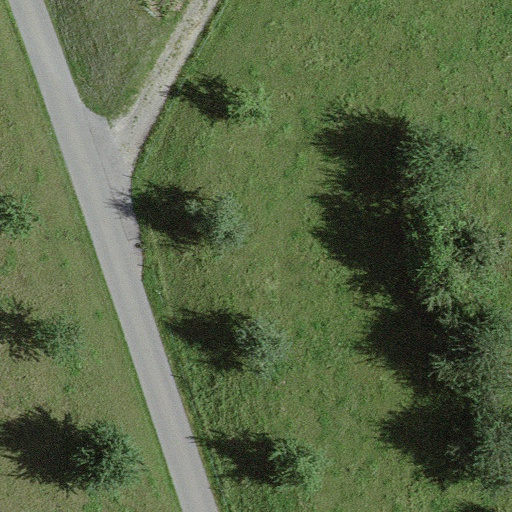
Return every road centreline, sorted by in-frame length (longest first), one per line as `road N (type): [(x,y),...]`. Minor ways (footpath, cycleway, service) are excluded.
road 1 (unclassified): [(35,0),(122,213),(213,511)]
road 2 (track): [(122,213),(147,90),(200,0)]
